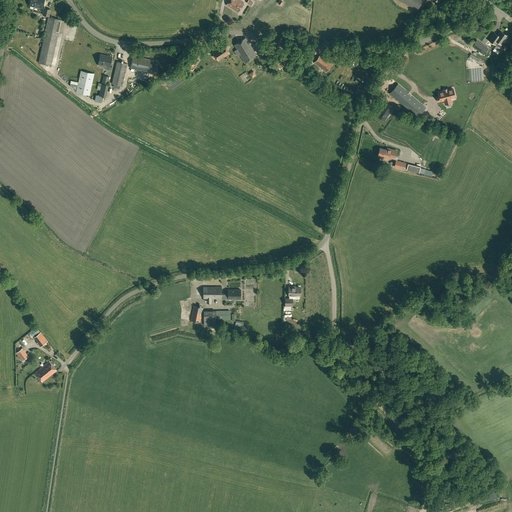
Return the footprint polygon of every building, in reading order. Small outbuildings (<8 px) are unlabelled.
[(43,8),(44,0),(30,0),(30,4),(39,6),(38,7),(43,8)] [(239,0),(229,0),(226,5),(239,12),(244,3),(239,0)] [(397,0),(417,10),(422,0),(397,0)] [(51,65),(61,20),(49,17),(39,62),(51,65)] [(496,45),(495,46),(492,50),(488,56),(495,61),(506,46),(501,43),(507,36),(500,31),(497,35),(494,33),(489,40),(495,45),(498,42),(496,45)] [(245,62),(256,56),(246,38),(234,45),(245,62)] [(484,46),(480,43),(476,40),(472,46),(484,54),(488,48),(484,46)] [(218,61),(229,54),(224,45),(213,52),(218,61)] [(195,51),(187,62),(193,66),(201,55),(195,51)] [(307,53),(298,61),(296,63),(300,67),(297,69),(302,74),(306,70),(313,63),(309,58),(311,56),(307,53)] [(100,59),(98,64),(99,64),(98,66),(106,67),(106,66),(110,66),(112,57),(107,56),(107,57),(105,56),(105,55),(101,54),(100,56),(99,56),(99,58),(100,59)] [(156,74),(159,61),(133,55),(130,68),(156,74)] [(326,72),(332,64),(320,55),(314,63),(326,72)] [(122,86),(127,64),(117,61),(112,84),(122,86)] [(81,71),(76,92),(90,95),(94,74),(81,71)] [(106,97),(109,85),(102,84),(99,95),(106,97)] [(417,117),(426,107),(398,84),(390,93),(417,117)] [(452,88),(437,90),(438,98),(442,98),(443,102),(449,101),(448,97),(453,97),(452,88)] [(392,110),(394,107),(387,104),(386,106),(383,105),(376,115),(384,120),(391,110),(392,110)] [(395,159),(397,151),(391,149),(390,151),(380,148),(378,155),(382,156),(381,158),(388,160),(389,157),(395,159)] [(404,169),(406,163),(396,161),(394,167),(404,169)] [(406,170),(419,173),(420,167),(408,164),(406,170)] [(222,286),(203,287),(203,298),(207,298),(207,303),(211,303),(211,298),(222,299),(222,298),(222,293),(222,286)] [(300,296),(300,287),(296,287),(289,286),(289,295),(289,298),(293,298),(293,299),(299,299),(299,296),(300,296)] [(241,290),(228,290),(228,293),(222,293),(222,298),(228,298),(228,299),(241,299),(241,290)] [(293,306),(293,298),(285,298),(285,306),(292,306),(293,306)] [(194,306),(193,311),(190,320),(200,322),(202,312),(203,307),(194,306)] [(230,310),(216,311),(216,320),(230,320),(230,310)] [(216,311),(203,311),(203,326),(216,326),(216,311)] [(48,341),(41,332),(34,337),(37,342),(37,343),(40,347),(48,341)] [(23,361),(28,356),(22,349),(17,353),(23,361)] [(49,361),(42,367),(50,376),(57,370),(49,361)] [(43,382),(50,376),(42,367),(35,373),(43,382)]
